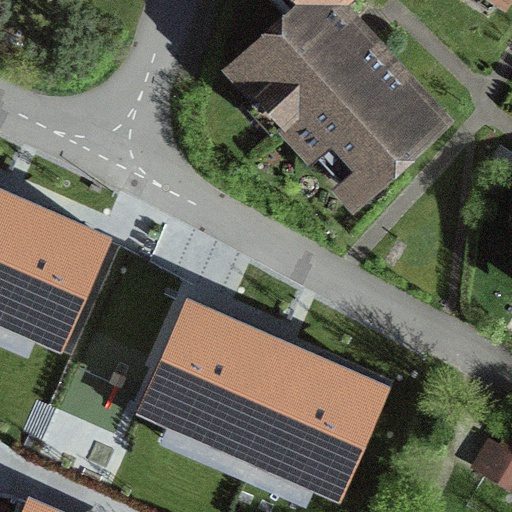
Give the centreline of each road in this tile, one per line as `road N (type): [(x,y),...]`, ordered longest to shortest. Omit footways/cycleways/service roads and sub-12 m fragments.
road 1 (residential): [(115,161),(511,376)]
road 2 (residential): [(167,0),(115,161)]
road 3 (residential): [(0,105),(115,161)]
